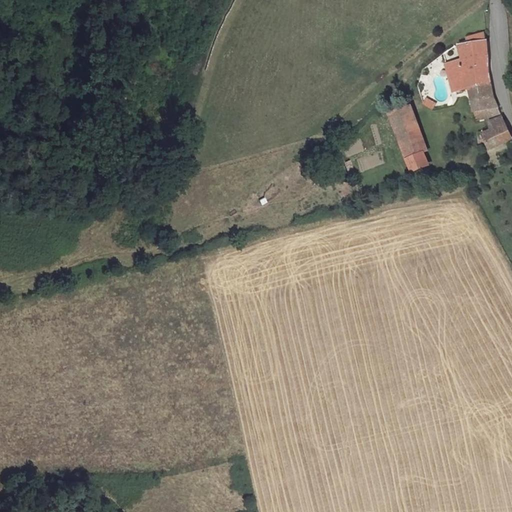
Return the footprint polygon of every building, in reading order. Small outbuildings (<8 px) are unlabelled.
[(469,85),(490,78),(490,71),(490,49),(490,36),(487,36),(485,28),(468,32),(470,39),(461,41),(464,58),(449,62),(455,90),(469,85)] [(490,78),(469,85),(471,97),(494,89),(490,78)] [(495,95),(494,89),(471,97),(475,114),(491,109),(493,117),(486,118),(490,127),(477,132),(479,136),(476,137),(480,146),(487,143),(488,147),(510,135),(495,95)] [(438,103),(429,99),(426,105),(435,109),(438,103)] [(394,111),(413,155),(430,147),(436,145),(417,102),(394,111)] [(437,161),(430,147),(413,155),(419,170),(437,161)] [(355,174),(363,170),(355,152),(347,156),(355,174)]
